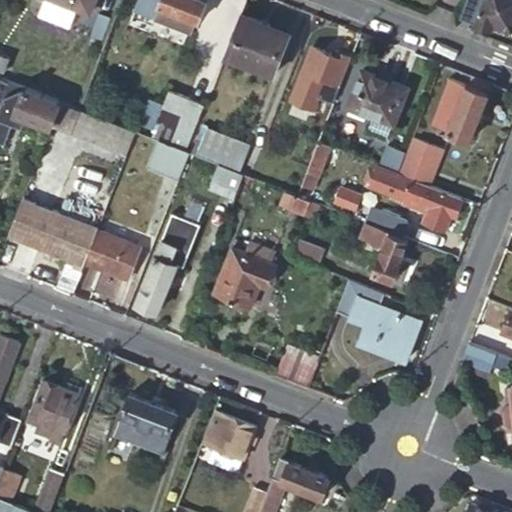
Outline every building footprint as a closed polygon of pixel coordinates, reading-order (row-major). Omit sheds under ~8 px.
[(92,0),(56,0),(88,12),(92,0)] [(204,0),(158,0),(153,14),(149,24),(175,34),(178,27),(190,31),(195,20),(197,20),(204,0)] [(465,0),(461,13),(475,19),(482,0),(465,0)] [(511,0),(482,0),(475,19),(490,25),(493,20),(506,25),(511,21),(511,0)] [(267,22),(241,11),(225,53),(272,72),(287,34),(266,24),(267,22)] [(0,53),(0,78),(9,57),(0,53)] [(406,85),(361,67),(348,103),(372,113),(392,120),(392,121),(406,85)] [(495,94),(480,87),(451,76),(434,121),(449,127),(448,131),(479,143),(497,94),(495,94)] [(54,115),(59,101),(9,82),(0,78),(0,145),(3,147),(13,122),(23,126),(26,117),(49,126),(50,125),(54,115)] [(495,94),(499,84),(483,78),(480,87),(495,94)] [(179,110),(166,141),(171,143),(184,148),(203,101),(168,87),(161,103),(179,110)] [(54,115),(50,125),(69,132),(72,122),(78,108),(59,101),(54,115)] [(132,129),(78,108),(72,122),(69,132),(123,152),(132,129)] [(372,113),(365,130),(385,137),(392,120),(372,113)] [(23,126),(13,122),(3,147),(13,151),(23,126)] [(202,125),(192,151),(215,161),(236,168),(246,142),(202,125)] [(166,141),(157,138),(147,164),(162,170),(171,143),(166,141)] [(330,144),(318,139),(302,182),(314,187),(330,144)] [(162,170),(177,176),(187,150),(184,148),(171,143),(162,170)] [(206,186),(232,196),(242,171),(236,168),(215,161),(206,186)] [(455,214),(463,195),(398,170),(376,161),(368,184),(403,197),(405,194),(430,203),(426,212),(433,216),(431,221),(444,226),(450,211),(455,214)] [(462,174),(439,166),(434,180),(457,189),(462,174)] [(314,187),(302,182),(298,192),(310,196),(314,187)] [(359,208),(362,190),(336,186),(333,203),(359,208)] [(310,196),(298,192),(294,190),(288,204),(304,210),(310,196)] [(22,195),(8,232),(76,259),(81,261),(82,258),(95,226),(96,223),(22,195)] [(319,200),(310,196),(304,210),(313,215),(319,200)] [(379,207),(372,221),(400,232),(406,217),(379,207)] [(391,277),(408,235),(400,232),(372,221),(363,218),(358,233),(381,243),(372,268),(391,277)] [(140,244),(95,226),(82,258),(119,273),(122,264),(131,267),(140,244)] [(323,245),(297,235),(291,251),(316,261),(323,245)] [(244,249),(231,244),(214,288),(251,303),(262,274),(269,277),(275,261),(269,259),(273,246),(249,236),(244,249)] [(170,257),(175,242),(161,237),(137,297),(139,297),(138,301),(140,304),(147,308),(150,306),(152,303),(160,306),(177,260),(170,257)] [(183,245),(175,242),(170,257),(177,260),(183,245)] [(56,286),(70,291),(79,266),(74,264),(65,261),(56,286)] [(122,264),(119,273),(127,276),(131,267),(122,264)] [(378,300),(382,289),(348,276),(336,308),(364,319),(358,336),(406,354),(421,315),(378,300)] [(511,307),(503,330),(511,333),(511,307)] [(0,383),(17,339),(0,332),(0,383)] [(509,356),(468,340),(460,358),(484,368),(487,363),(503,369),(509,356)] [(306,384),(318,354),(287,342),(276,372),(306,384)] [(61,438),(77,397),(79,389),(61,382),(43,374),(30,408),(41,413),(37,425),(50,430),(49,434),(61,438)] [(178,408),(130,389),(115,427),(163,446),(178,408)] [(257,422),(214,405),(203,436),(213,440),(208,455),(232,465),(238,463),(243,452),(244,452),(257,422)] [(0,440),(10,445),(21,415),(7,409),(6,413),(0,410),(0,440)] [(256,511),(270,511),(284,477),(322,492),(330,472),(280,452),(266,488),(256,511)] [(21,471),(3,464),(0,471),(0,496),(10,500),(21,471)] [(39,511),(48,511),(64,470),(50,464),(32,509),(39,511)] [(253,483),(240,511),(256,511),(266,488),(253,483)] [(10,500),(0,496),(0,511),(9,511),(14,502),(10,500)] [(501,511),(470,500),(465,511),(501,511)] [(27,511),(29,508),(14,502),(9,511),(27,511)]
